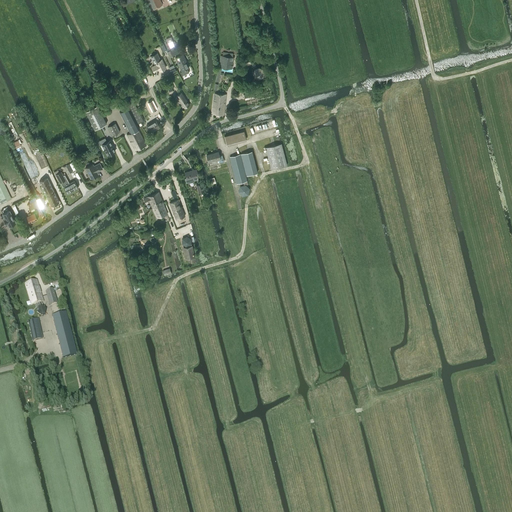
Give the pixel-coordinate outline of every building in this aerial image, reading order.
[(163,5),(160,0),(146,0),(151,11),(163,5)] [(152,67),(154,72),(159,69),(160,71),(166,68),(162,60),(160,60),(157,53),(151,56),(155,63),(156,63),(157,65),(152,67)] [(175,58),(182,71),(189,68),(183,54),(175,58)] [(231,69),(233,57),(221,55),(219,67),(231,69)] [(259,67),(254,68),(252,72),(254,77),(258,79),(263,77),(264,73),(263,68),(259,67)] [(184,107),(185,108),(190,105),(181,93),(176,96),(177,97),(176,98),(178,101),(179,100),(182,103),(180,104),(183,107),(184,107)] [(224,115),(226,95),(214,93),(212,113),(224,115)] [(135,104),(120,111),(130,133),(127,135),(135,150),(146,145),(143,139),(138,129),(139,128),(138,126),(139,126),(138,124),(143,121),(135,104)] [(97,106),(86,112),(94,129),(106,123),(97,106)] [(146,126),(150,132),(160,127),(156,120),(146,126)] [(112,135),(119,132),(115,123),(108,127),(112,135)] [(246,139),(244,131),(224,136),(226,144),(246,139)] [(110,140),(102,144),(107,155),(115,151),(110,140)] [(265,147),(269,164),(271,169),(287,165),(281,143),(265,147)] [(246,175),(257,173),(251,151),(241,154),(246,175)] [(208,162),(217,160),(218,162),(224,161),(222,155),(219,156),(218,152),(206,155),(208,162)] [(236,183),(247,181),(240,154),(229,157),(236,183)] [(97,172),(102,169),(99,163),(94,166),(93,164),(85,168),(91,178),(98,175),(97,172)] [(187,183),(192,182),(194,181),(194,180),(198,179),(197,176),(198,176),(196,169),(185,172),(186,178),(185,178),(186,183),(187,182),(187,183)] [(65,180),(60,171),(59,172),(55,174),(60,183),(65,180)] [(0,174),(0,203),(11,198),(0,174)] [(66,194),(78,187),(75,181),(70,183),(66,176),(64,177),(65,180),(60,183),(66,194)] [(47,177),(39,181),(42,186),(40,187),(41,191),(43,190),(51,206),(59,202),(47,177)] [(204,191),(202,183),(196,185),(198,193),(204,191)] [(242,196),(248,194),(250,189),(246,184),(240,186),(238,192),(242,196)] [(152,208),(163,203),(158,191),(147,196),(144,198),(146,203),(150,201),(151,204),(152,208)] [(178,199),(170,202),(176,219),(184,216),(178,199)] [(31,210),(39,206),(37,203),(36,200),(28,204),(31,210)] [(163,203),(152,208),(157,218),(167,213),(163,203)] [(15,222),(9,210),(3,214),(5,218),(4,219),(6,223),(7,223),(9,226),(15,222)] [(38,219),(35,213),(31,215),(30,213),(28,214),(29,216),(27,216),(30,223),(38,219)] [(186,246),(191,244),(191,239),(187,236),(182,238),(182,243),(186,246)] [(193,246),(183,247),(186,260),(195,259),(193,246)] [(37,280),(25,283),(29,294),(28,294),(32,305),(37,304),(38,308),(41,307),(40,303),(43,302),(37,280)] [(50,305),(58,303),(53,289),(46,291),(50,305)] [(40,316),(45,314),(46,310),(43,306),(41,307),(38,308),(37,313),(40,316)] [(63,358),(77,355),(66,313),(52,316),(63,358)] [(38,319),(28,321),(32,341),(43,339),(48,337),(45,324),(40,325),(38,319)]
